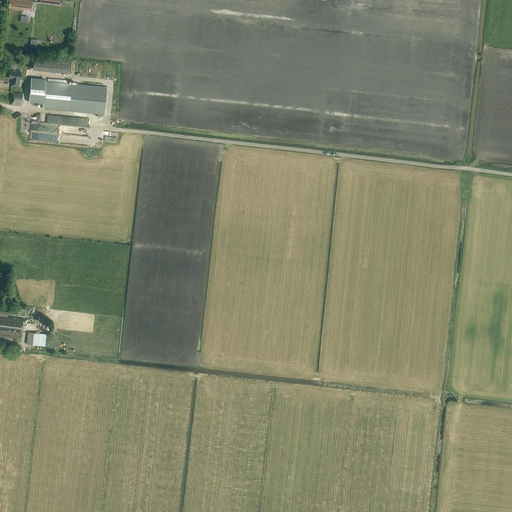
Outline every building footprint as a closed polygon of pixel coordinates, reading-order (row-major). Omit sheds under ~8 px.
[(17,10),(31,12),(32,1),(22,0),(14,0),(15,0),(12,0),(9,0),(9,8),(15,8),(15,9),(17,10)] [(69,61),(34,58),(33,70),(68,73),(69,61)] [(9,71),(8,79),(12,79),(11,86),(18,86),(19,80),(20,80),(21,71),(16,71),(16,72),(9,71)] [(31,79),(29,102),(43,104),(43,108),(104,115),(107,88),(46,82),(46,80),(31,79)] [(25,92),(13,91),(11,105),(24,106),(25,92)] [(0,338),(21,341),(24,319),(0,316),(0,338)] [(28,332),(27,344),(38,346),(40,334),(28,332)]
